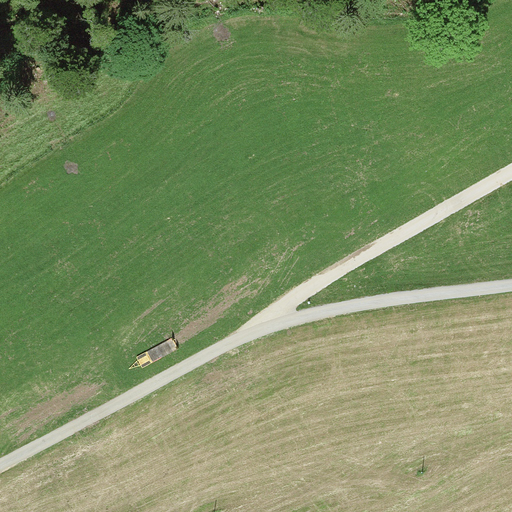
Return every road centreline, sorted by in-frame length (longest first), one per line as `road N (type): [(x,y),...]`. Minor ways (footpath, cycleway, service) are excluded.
road 1 (track): [(0,465),(265,324),(511,291)]
road 2 (track): [(265,324),(511,180)]
